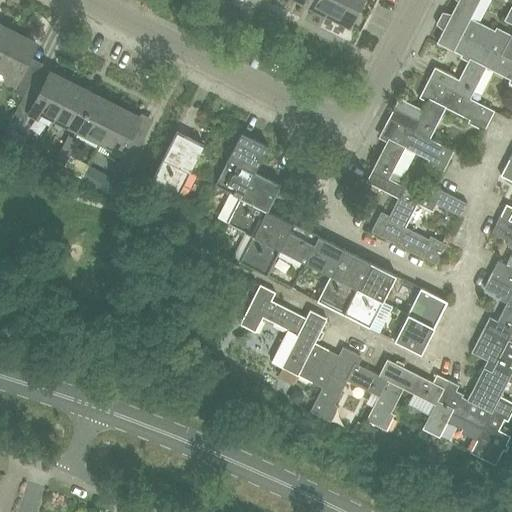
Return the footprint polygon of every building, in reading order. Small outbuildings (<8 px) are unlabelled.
[(326,14),(332,0),(304,0),(303,3),(326,14)] [(349,26),(361,0),(332,0),(326,14),(349,26)] [(494,30),(470,18),(478,0),(457,0),(449,17),(439,16),(435,24),(443,28),(436,43),(452,51),(461,34),(501,55),(511,35),(510,35),(495,27),(494,30)] [(0,56),(13,32),(0,25),(0,56)] [(511,31),(510,35),(511,35),(501,55),(511,60),(511,31)] [(25,66),(36,44),(13,32),(0,56),(0,69),(9,74),(6,80),(15,84),(11,91),(22,97),(26,89),(35,72),(25,66)] [(469,98),(485,67),(509,79),(507,82),(511,84),(511,60),(501,55),(461,34),(452,51),(468,59),(458,79),(434,67),(428,78),(469,99),(469,98)] [(54,118),(72,84),(48,72),(37,94),(26,89),(22,97),(13,114),(25,120),(29,112),(38,117),(41,111),(54,118)] [(469,99),(428,78),(419,95),(428,99),(417,119),(393,107),(387,118),(429,139),(445,107),(469,119),(467,122),(483,131),(492,112),(493,110),(469,98),(469,99)] [(77,129),(94,95),(72,84),(54,118),(77,129)] [(99,141),(117,107),(94,95),(77,129),(99,141)] [(129,140),(140,119),(117,107),(99,141),(112,148),(110,153),(119,158),(115,165),(126,171),(139,146),(129,140)] [(401,177),(392,172),(404,148),(428,160),(426,163),(442,171),(452,152),(453,151),(429,139),(387,118),(379,135),(387,139),(371,170),(365,181),(365,182),(390,194),(397,198),(398,198),(404,187),(398,184),(401,177)] [(24,136),(6,127),(0,139),(0,147),(15,155),(17,151),(24,136)] [(176,198),(203,145),(176,132),(149,184),(176,198)] [(254,171),(267,145),(260,142),(240,132),(214,184),(239,197),(240,197),(253,171),(254,171)] [(61,150),(70,155),(77,140),(68,136),(61,150)] [(70,155),(61,150),(53,164),(62,169),(70,155)] [(511,160),(508,159),(499,175),(511,181),(511,207),(505,204),(500,215),(511,221),(511,160)] [(280,184),(254,171),(253,171),(240,197),(239,197),(226,223),(252,236),(253,236),(266,210),(267,210),(280,184)] [(113,197),(120,183),(104,175),(97,188),(113,197)] [(404,227),(421,195),(404,187),(398,198),(397,198),(387,218),(379,214),(374,224),(370,231),(374,233),(427,260),(436,264),(446,244),(430,236),(428,239),(404,227)] [(434,187),(433,187),(427,199),(460,216),(466,204),(450,195),(434,187)] [(279,250),(292,223),(267,210),(266,210),(253,236),(252,236),(239,262),(254,269),(266,275),(279,250)] [(511,221),(500,215),(491,232),(511,242),(511,250),(505,264),(497,260),(491,271),(511,281),(511,221)] [(329,275),(343,249),(305,230),(293,223),(292,223),(279,250),(329,275)] [(342,314),(368,262),(343,249),(329,275),(316,301),(342,314)] [(368,327),(395,275),(368,262),(342,314),(368,327)] [(511,281),(491,271),(483,288),(507,300),(497,320),(488,316),(482,327),(508,340),(511,331),(511,281)] [(314,343),(326,318),(309,310),(305,318),(270,300),(274,292),(259,284),(239,324),(254,332),(262,317),(287,330),(271,362),(311,383),(328,350),(314,343)] [(393,340),(419,353),(443,306),(446,301),(438,297),(419,287),(393,340)] [(511,341),(508,340),(482,327),(470,352),(494,364),(490,371),(482,367),(466,399),(491,412),(482,429),(482,428),(476,439),(469,453),(494,465),(509,436),(498,430),(503,419),(507,421),(511,410),(511,402),(499,396),(511,370),(511,341)] [(362,367),(355,364),(359,355),(341,347),(337,355),(328,350),(311,383),(321,387),(308,411),(329,422),(337,406),(334,404),(346,380),(377,395),(378,396),(386,380),(377,376),(378,375),(362,367)] [(386,359),(378,375),(377,376),(386,380),(378,396),(377,395),(365,420),(385,430),(393,414),(390,412),(402,388),(433,404),(434,404),(446,379),(435,374),(431,382),(386,359)] [(466,399),(454,393),(458,385),(446,379),(434,404),(433,404),(421,428),(438,437),(447,420),(462,428),(460,432),(476,439),(482,428),(482,429),(491,412),(466,399)] [(297,405),(303,395),(298,392),(292,393),(288,399),(297,405)] [(371,441),(377,430),(366,425),(361,436),(371,441)]
